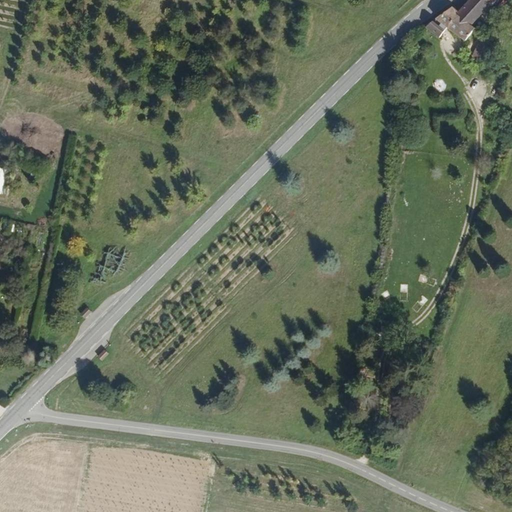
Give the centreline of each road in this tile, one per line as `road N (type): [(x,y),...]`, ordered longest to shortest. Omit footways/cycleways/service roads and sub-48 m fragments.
road 1 (primary): [(21,409),(393,36),(439,0)]
road 2 (unclassified): [(452,511),(333,456),(21,409)]
road 3 (track): [(467,92),(477,125),(469,222),(426,317),(382,355),(373,436),(358,468)]
